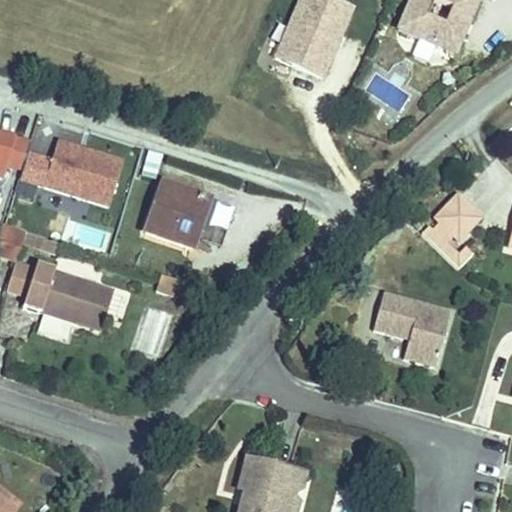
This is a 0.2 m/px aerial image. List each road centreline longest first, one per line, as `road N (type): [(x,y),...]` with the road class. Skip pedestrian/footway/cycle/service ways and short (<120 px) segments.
road 1 (residential): [(511,80),(355,207),(236,367)]
road 2 (residential): [(446,511),(449,454),(416,432),(236,367)]
road 3 (residential): [(0,399),(100,431),(137,453)]
road 4 (residential): [(236,367),(137,453)]
